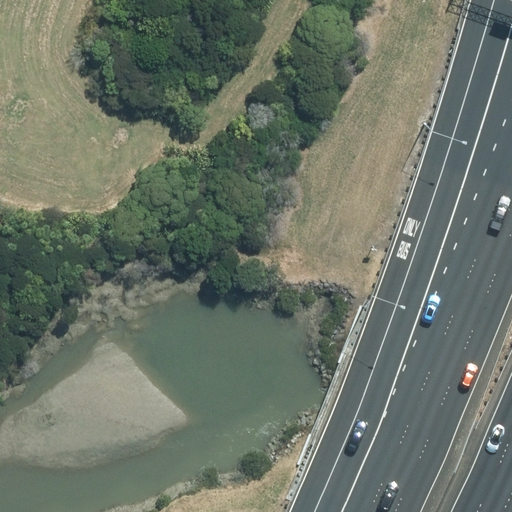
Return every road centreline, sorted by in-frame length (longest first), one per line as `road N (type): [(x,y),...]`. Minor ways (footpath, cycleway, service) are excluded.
road 1 (motorway): [(474,319),(511,38)]
road 2 (motorway): [(394,511),(474,319)]
